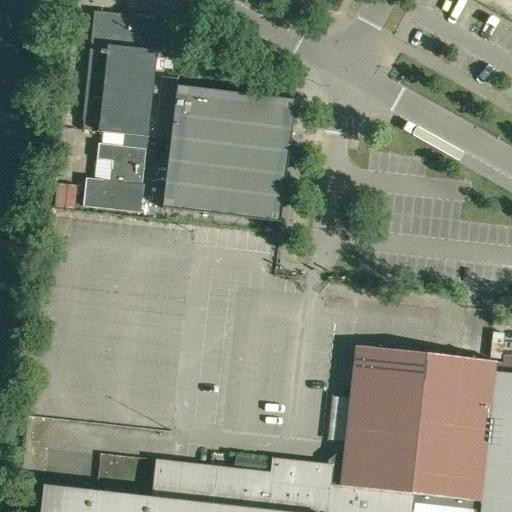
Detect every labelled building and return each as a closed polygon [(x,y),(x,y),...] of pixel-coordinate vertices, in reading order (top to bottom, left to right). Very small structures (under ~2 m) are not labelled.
[(149,138),(153,94),(105,89),(109,47),(122,48),(126,15),(94,11),(82,120),(98,122),(97,132),(149,138)] [(157,18),(126,15),(122,48),(109,47),(105,89),(153,94),(156,68),(164,69),(165,59),(157,59),(158,50),(154,50),(157,18)] [(161,77),(153,139),(170,141),(161,209),(280,223),(290,140),(285,139),(288,120),(274,103),(255,101),(256,96),(176,87),(177,79),(169,78),(161,77)] [(83,207),(140,213),(143,185),(141,185),(145,149),(126,147),(101,144),(98,144),(98,148),(96,159),(94,180),(86,179),(83,207)] [(508,327),(508,317),(494,315),(493,325),(508,327)] [(511,511),(511,364),(459,358),(439,356),(355,347),(349,404),(344,444),(343,456),(340,456),(331,463),(331,465),(271,459),(270,473),(233,469),(155,460),(151,498),(43,487),(39,511),(511,511)]
